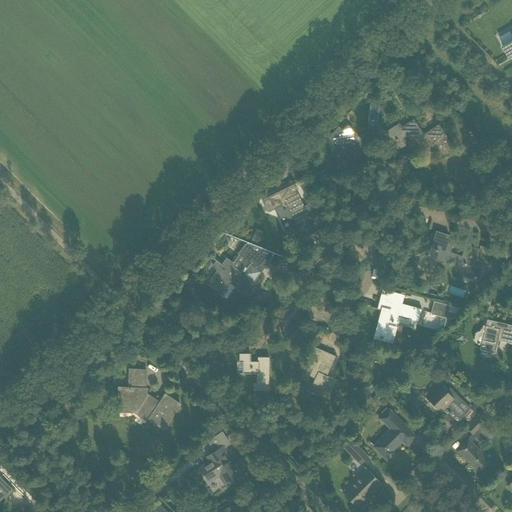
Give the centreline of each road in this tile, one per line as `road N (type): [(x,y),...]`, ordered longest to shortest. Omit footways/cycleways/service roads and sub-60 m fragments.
road 1 (unclassified): [(327,511),(0,180)]
road 2 (track): [(421,0),(269,151)]
road 3 (track): [(118,300),(269,151)]
road 4 (residential): [(370,242),(368,280),(357,295),(335,314),(314,315),(295,291),(300,273),(333,243)]
road 5 (track): [(118,300),(0,416)]
road 6 (residential): [(511,236),(413,208),(370,242)]
